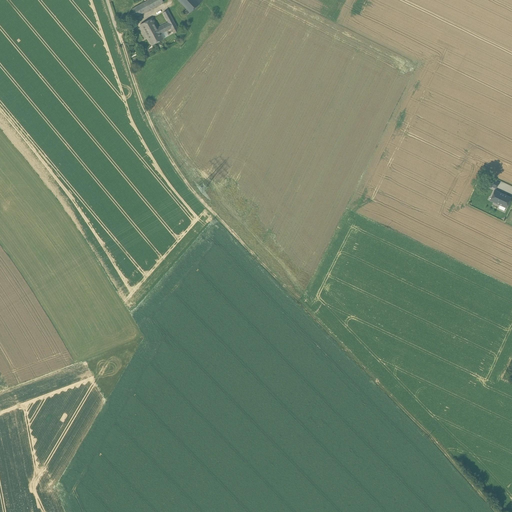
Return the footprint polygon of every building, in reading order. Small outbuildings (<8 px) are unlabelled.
[(162,0),(148,0),(132,9),(136,17),(163,2),(162,0)] [(200,3),(197,0),(178,0),(187,9),(190,12),(200,3)] [(179,31),(168,10),(164,12),(169,22),(172,27),(175,33),(179,31)] [(158,27),(153,17),(141,24),(151,44),(164,38),(161,33),(158,27)] [(169,22),(158,27),(161,33),(172,27),(169,22)] [(498,182),(490,178),(488,184),(496,187),(498,182)] [(494,190),(490,200),(506,207),(511,198),(494,190)]
